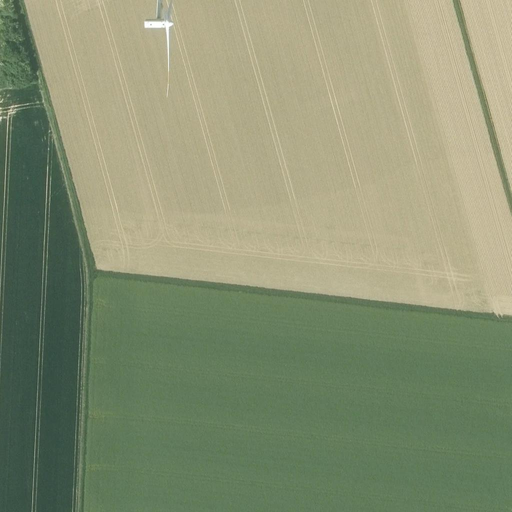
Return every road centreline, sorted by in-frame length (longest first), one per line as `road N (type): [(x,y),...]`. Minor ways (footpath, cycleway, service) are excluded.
road 1 (track): [(511,320),(90,274),(80,511)]
road 2 (track): [(90,274),(15,0)]
road 3 (track): [(452,0),(511,214)]
